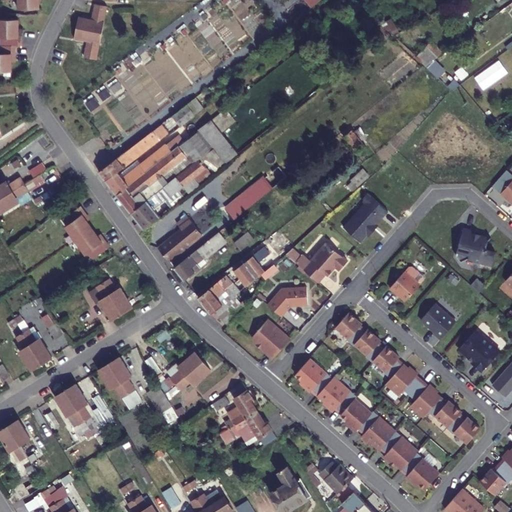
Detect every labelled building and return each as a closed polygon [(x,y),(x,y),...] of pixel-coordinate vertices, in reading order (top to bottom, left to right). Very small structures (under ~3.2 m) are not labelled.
[(17,0),(18,9),(39,9),(38,0),(17,0)] [(304,0),(311,10),(323,3),(326,7),(337,0),(304,0)] [(79,16),(76,28),(102,32),(108,6),(95,3),(92,19),(79,16)] [(246,22),(255,29),(260,23),(250,16),(246,22)] [(0,76),(14,79),(17,61),(20,61),(21,53),(28,54),(29,46),(25,46),(28,28),(7,25),(5,43),(8,43),(6,52),(0,50),(0,76)] [(96,59),(102,32),(76,28),(73,39),(87,42),(83,57),(96,59)] [(438,78),(445,70),(434,60),(443,51),(431,40),(415,57),(438,78)] [(183,73),(200,70),(198,59),(200,59),(199,50),(187,52),(185,44),(180,45),(182,53),(179,53),(183,73)] [(83,102),(91,113),(125,89),(118,79),(83,102)] [(171,115),(180,127),(203,109),(194,98),(171,115)] [(369,109),(357,118),(361,125),(374,115),(369,109)] [(171,115),(162,123),(168,131),(170,134),(180,127),(171,115)] [(147,199),(166,184),(171,180),(178,190),(184,197),(240,152),(212,118),(179,144),(116,194),(131,212),(147,199)] [(118,172),(124,167),(168,131),(162,123),(153,130),(99,172),(108,183),(120,174),(118,172)] [(343,136),(358,153),(366,147),(352,129),(343,136)] [(129,167),(120,174),(108,183),(116,194),(179,144),(174,138),(132,171),(129,167)] [(54,153),(42,161),(46,167),(59,160),(54,153)] [(11,163),(15,169),(21,165),(17,160),(11,163)] [(353,191),(369,176),(363,169),(347,184),(353,191)] [(224,207),(234,219),(273,188),(263,176),(224,207)] [(0,184),(0,198),(24,184),(20,177),(8,184),(6,181),(0,184)] [(144,229),(161,216),(154,208),(178,190),(171,180),(166,184),(147,199),(131,212),(144,229)] [(511,182),(501,194),(511,203),(511,182)] [(24,184),(0,198),(0,211),(0,213),(19,201),(16,197),(28,190),(24,184)] [(34,197),(37,203),(42,200),(39,194),(34,197)] [(377,225),(388,212),(368,194),(364,199),(364,202),(366,204),(344,228),(360,243),(367,236),(377,225)] [(85,211),(80,205),(64,218),(68,225),(66,226),(88,254),(90,252),(95,258),(111,245),(107,239),(104,241),(83,213),(85,211)] [(182,228),(159,247),(169,260),(202,234),(189,217),(179,225),(182,228)] [(466,228),(457,255),(462,262),(469,259),(493,267),(497,254),(487,251),(490,242),(487,238),(474,234),(475,231),(466,228)] [(219,230),(174,267),(185,280),(207,262),(202,256),(225,237),(219,230)] [(237,243),(243,250),(257,239),(251,231),(237,243)] [(293,250),(286,255),(318,284),(325,276),(327,277),(335,268),(339,271),(347,262),(327,244),(310,262),(303,255),(301,257),(293,250)] [(262,273),(265,271),(252,254),(243,262),(256,278),(262,273)] [(243,262),(233,269),(246,286),(256,278),(243,262)] [(100,265),(94,268),(98,274),(104,270),(100,265)] [(276,271),(272,266),(265,271),(262,273),(267,279),(276,271)] [(391,276),(396,279),(403,270),(399,266),(391,276)] [(404,272),(390,289),(396,294),(405,302),(420,286),(419,285),(423,280),(423,277),(412,268),(409,268),(405,273),(404,272)] [(211,313),(234,296),(239,291),(227,274),(199,297),(211,313)] [(103,282),(122,313),(132,306),(120,287),(117,289),(110,278),(103,282)] [(112,319),(122,313),(103,282),(97,286),(104,298),(100,300),(112,319)] [(281,291),(268,306),(281,318),(291,306),(295,306),(295,307),(307,306),(306,290),(281,291)] [(219,317),(227,326),(229,324),(243,307),(234,296),(211,313),(216,319),(219,317)] [(436,303),(456,320),(461,315),(440,298),(436,303)] [(455,323),(435,304),(420,321),(434,333),(433,335),(440,340),(455,323)] [(349,313),(336,327),(348,338),(347,339),(353,345),(354,344),(367,355),(366,356),(372,362),(373,360),(385,371),(384,372),(390,378),(385,383),(398,395),(403,389),(409,394),(415,399),(410,405),(423,417),(428,411),(434,416),(435,415),(447,426),(446,427),(453,433),(454,431),(467,443),(480,428),(467,416),(465,418),(460,413),(461,411),(448,400),(446,401),(441,397),(433,390),(435,389),(429,384),(428,385),(422,380),(416,375),(417,373),(412,368),(410,370),(403,363),(397,358),(399,356),(386,345),(384,347),(379,342),(380,340),(367,328),(365,330),(360,325),(361,323),(349,313)] [(17,324),(18,324),(15,319),(14,319),(9,323),(12,328),(17,324)] [(261,348),(272,358),(290,338),(267,319),(251,337),(262,346),(261,348)] [(29,328),(22,332),(41,363),(52,357),(40,338),(36,340),(29,328)] [(476,331),(459,350),(467,357),(468,357),(473,361),(470,363),(481,373),(500,352),(488,342),(487,343),(483,339),(484,338),(476,331)] [(31,370),(41,363),(22,332),(15,337),(23,348),(19,351),(31,370)] [(172,379),(177,385),(204,361),(196,353),(180,367),(182,370),(172,379)] [(110,363),(129,393),(135,389),(127,377),(130,375),(119,357),(110,363)] [(311,357),(296,373),(306,382),(304,384),(311,390),(312,389),(318,395),(318,394),(328,402),(326,404),(333,410),(336,408),(341,413),(352,423),(350,425),(357,432),(360,429),(365,434),(363,437),(370,443),(371,442),(381,451),(382,450),(388,455),(385,457),(392,463),(394,462),(403,470),(403,471),(409,476),(408,477),(414,483),(416,481),(424,488),(439,472),(417,452),(418,450),(396,430),(373,411),(372,412),(355,397),(356,396),(334,376),(333,377),(311,357)] [(155,375),(163,370),(157,361),(149,366),(155,375)] [(212,370),(204,361),(177,385),(182,390),(192,381),(195,384),(212,370)] [(511,361),(491,385),(505,397),(511,388),(511,361)] [(121,397),(129,393),(110,363),(100,369),(111,387),(114,385),(121,397)] [(161,384),(166,380),(163,374),(157,378),(161,384)] [(66,390),(84,420),(91,416),(84,404),(88,402),(77,383),(66,390)] [(160,385),(147,391),(158,415),(171,408),(160,385)] [(78,424),(84,420),(66,390),(56,396),(67,414),(71,412),(78,424)] [(229,413),(229,414),(235,424),(236,426),(259,412),(252,400),(254,399),(249,390),(236,397),(242,407),(236,411),(234,409),(229,413)] [(213,404),(218,411),(230,403),(225,396),(213,404)] [(134,402),(138,407),(143,404),(140,398),(134,402)] [(175,409),(178,414),(183,411),(180,406),(175,409)] [(45,414),(51,425),(58,421),(52,410),(45,414)] [(266,424),(259,412),(236,426),(240,435),(242,437),(249,433),(251,436),(257,434),(260,439),(273,432),(268,423),(266,424)] [(235,424),(229,414),(223,418),(226,424),(228,428),(235,424)] [(275,426),(281,434),(292,427),(287,418),(275,426)] [(9,425),(27,456),(34,452),(27,440),(30,438),(19,419),(9,425)] [(20,460),(27,456),(9,425),(0,431),(0,434),(10,451),(13,449),(20,460)] [(97,425),(90,429),(93,434),(95,433),(100,430),(97,425)] [(240,435),(236,426),(221,434),(226,442),(240,435)] [(511,447),(507,453),(506,452),(500,458),(502,459),(492,470),(490,469),(478,482),(494,496),(505,483),(506,484),(511,477),(511,447)] [(33,465),(36,470),(42,467),(38,462),(33,465)] [(338,495),(354,479),(341,465),(338,468),(332,462),(319,475),(338,495)] [(113,467),(116,472),(122,468),(118,463),(113,467)] [(30,474),(36,470),(33,465),(27,468),(30,474)] [(290,466),(279,473),(285,484),(272,492),(283,511),(287,511),(309,499),(303,488),(307,486),(303,479),(299,481),(290,466)] [(110,476),(116,472),(113,467),(107,471),(110,476)] [(127,476),(121,480),(142,511),(151,505),(139,486),(135,488),(127,476)] [(195,479),(189,483),(193,489),(199,485),(195,479)] [(139,511),(142,511),(121,480),(115,484),(122,496),(119,499),(127,511),(139,511)] [(193,489),(189,483),(184,486),(187,492),(193,489)] [(24,494),(28,499),(44,490),(40,484),(24,494)] [(53,485),(48,489),(51,494),(57,491),(53,485)] [(375,511),(356,491),(350,485),(338,496),(344,503),(337,509),(339,511),(375,511)] [(307,486),(303,488),(309,499),(313,496),(307,486)] [(162,492),(171,509),(181,504),(172,487),(162,492)] [(51,494),(48,489),(42,493),(45,498),(51,494)] [(461,489),(444,507),(449,511),(480,511),(484,509),(461,489)] [(198,497),(207,511),(223,511),(224,511),(225,511),(228,511),(234,508),(226,495),(213,503),(207,492),(199,497),(198,497)] [(207,511),(198,497),(191,502),(197,511),(207,511)] [(56,503),(62,511),(76,511),(74,508),(70,510),(62,499),(56,503)] [(236,508),(238,511),(254,511),(247,501),(236,508)] [(62,511),(56,503),(50,507),(52,511),(62,511)] [(498,511),(506,511),(508,510),(500,503),(495,509),(498,511)]
